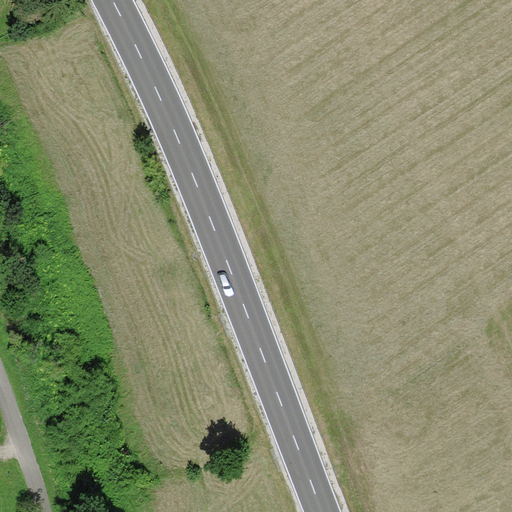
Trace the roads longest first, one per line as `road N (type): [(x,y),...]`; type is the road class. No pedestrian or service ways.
road 1 (primary): [(316,511),(148,77),(106,0)]
road 2 (residential): [(0,398),(41,511)]
